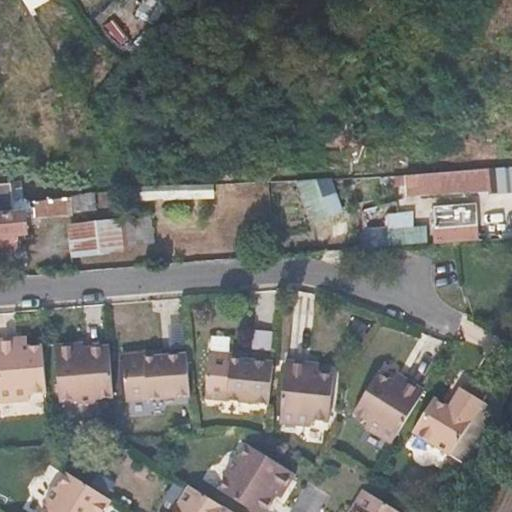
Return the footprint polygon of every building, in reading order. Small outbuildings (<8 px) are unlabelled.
[(103,44),(92,53),(104,68),(115,59),(103,44)] [(100,87),(110,71),(95,62),(85,78),(100,87)] [(511,166),(487,168),(485,168),(486,192),(511,190),(511,166)] [(486,192),(485,168),(479,168),(404,172),(406,198),(486,192)] [(309,224),(328,218),(316,179),(297,185),(309,224)] [(13,211),(9,181),(0,182),(0,250),(17,248),(16,233),(26,231),(24,210),(13,211)] [(71,194),(34,199),(34,212),(72,208),(71,194)] [(433,226),(473,223),(472,203),(431,206),(433,226)] [(412,212),(385,214),(387,246),(427,243),(426,227),(413,228),(412,212)] [(76,257),(83,255),(155,243),(151,215),(80,228),(71,230),(76,257)] [(49,387),(45,341),(29,343),(21,343),(20,334),(0,336),(0,389),(1,399),(31,397),(31,388),(49,387)] [(21,343),(29,343),(29,334),(20,334),(21,343)] [(116,392),(112,342),(85,344),(77,344),(77,338),(57,339),(62,397),(76,396),(82,402),(94,401),(99,394),(116,392)] [(126,348),(127,354),(164,351),(163,344),(126,348)] [(212,353),(250,357),(251,351),(213,347),(212,353)] [(193,391),(189,349),(164,351),(127,354),(130,396),(193,391)] [(272,401),(275,359),(250,357),(212,353),(209,395),(272,401)] [(336,369),(322,368),(314,367),(314,357),(289,354),(284,420),(313,423),(314,416),(332,417),(336,369)] [(399,383),(406,374),(399,370),(393,379),(399,383)] [(394,442),(427,388),(406,374),(399,383),(393,379),(380,371),(356,410),(370,419),(368,425),(394,442)] [(453,451),(488,395),(467,381),(452,406),(437,397),(417,430),(453,451)] [(258,511),(265,511),(277,493),(282,484),(288,488),(298,473),(250,443),(242,455),(234,456),(226,468),(229,476),(221,488),(258,511)] [(102,511),(111,499),(91,487),(70,474),(64,485),(55,485),(47,497),(50,506),(46,511),(102,511)] [(282,484),(277,493),(284,496),(288,488),(282,484)] [(234,511),(195,487),(178,511),(234,511)] [(357,511),(370,491),(365,488),(350,511),(357,511)] [(404,511),(370,491),(357,511),(404,511)]
